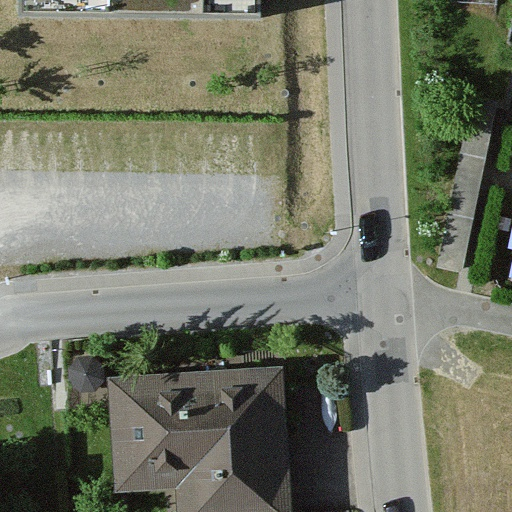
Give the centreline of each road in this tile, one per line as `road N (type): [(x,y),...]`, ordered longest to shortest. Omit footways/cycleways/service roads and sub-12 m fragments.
road 1 (residential): [(0,324),(371,286)]
road 2 (residential): [(365,0),(371,286)]
road 3 (residential): [(371,286),(395,511)]
road 4 (residential): [(371,286),(511,316)]
